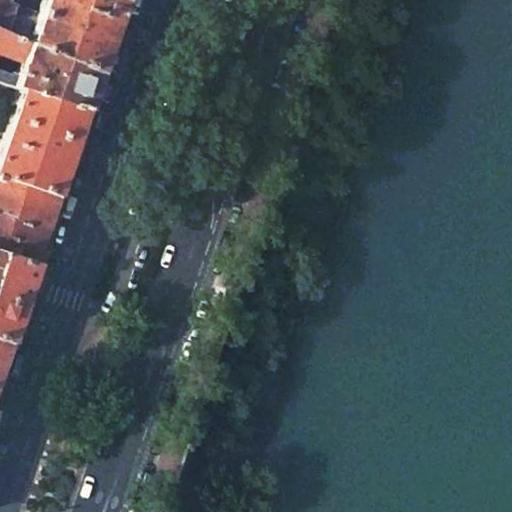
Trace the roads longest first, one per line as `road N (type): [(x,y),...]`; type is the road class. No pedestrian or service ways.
road 1 (primary): [(177,0),(0,510)]
road 2 (primary): [(144,372),(269,0)]
road 3 (primary): [(87,511),(144,372)]
road 4 (primary): [(111,511),(144,372)]
